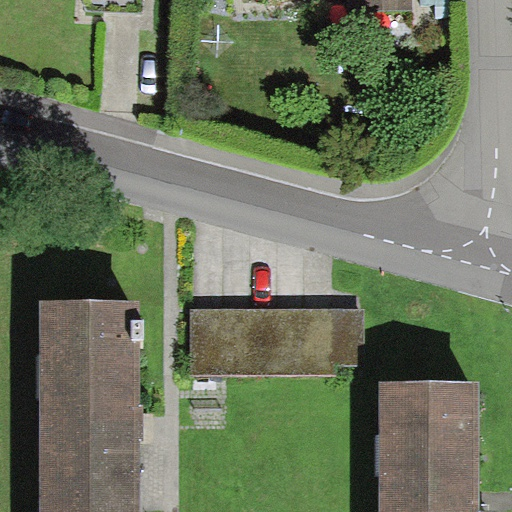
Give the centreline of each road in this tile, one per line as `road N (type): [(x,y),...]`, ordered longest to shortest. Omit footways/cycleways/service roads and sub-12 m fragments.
road 1 (residential): [(0,128),(482,261)]
road 2 (residential): [(492,0),(496,176),(482,261)]
